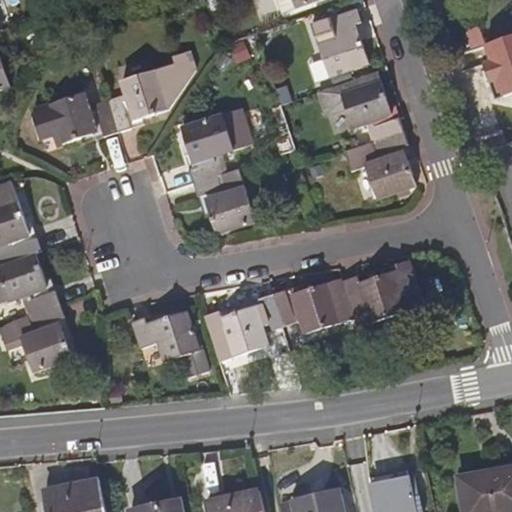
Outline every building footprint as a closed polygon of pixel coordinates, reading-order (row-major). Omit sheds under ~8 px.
[(296,10),(292,0),(277,0),(282,15),(296,10)] [(292,0),(296,10),(325,0),(292,0)] [(330,79),(371,66),(358,26),(362,24),(358,10),(312,25),(330,79)] [(109,107),(118,133),(132,130),(130,124),(170,110),(197,69),(192,51),(174,57),(175,64),(121,82),(126,94),(128,101),(109,107)] [(0,90),(11,87),(0,54),(0,90)] [(480,72),(488,97),(502,92),(494,67),(480,72)] [(378,71),(319,92),(327,114),(345,108),(353,131),(366,126),(373,123),(379,141),(404,133),(399,119),(394,120),(378,71)] [(118,133),(109,107),(92,113),(90,106),(86,94),(50,106),(53,112),(35,117),(33,118),(39,141),(52,137),(60,134),(63,145),(80,140),(82,145),(118,133)] [(107,100),(109,107),(128,101),(126,94),(107,100)] [(109,107),(107,100),(90,106),(92,113),(109,107)] [(34,111),(35,117),(53,112),(50,106),(34,111)] [(195,185),(241,170),(234,150),(254,144),(242,111),(183,130),(196,168),(190,170),(195,185)] [(372,143),(379,141),(373,123),(366,126),(372,143)] [(372,143),(345,153),(353,173),(366,168),(378,201),(417,188),(404,148),(409,145),(404,133),(379,141),(372,143)] [(55,148),(63,145),(60,134),(52,137),(55,148)] [(241,170),(195,185),(200,199),(205,197),(218,237),(258,224),(241,170)] [(0,266),(39,254),(42,253),(38,239),(33,241),(20,200),(13,182),(0,186),(0,266)] [(35,316),(62,307),(57,292),(52,293),(39,254),(0,266),(0,305),(13,301),(22,299),(29,296),(35,316)] [(343,283),(355,319),(358,328),(426,307),(411,261),(397,266),(398,270),(360,283),(358,278),(343,283)] [(274,296),(282,322),(300,317),(302,323),(306,335),(355,319),(343,283),(342,279),(289,296),(287,291),(274,296)] [(28,318),(35,316),(29,296),(22,299),(28,318)] [(206,317),(220,363),(270,347),(266,334),(265,328),(282,322),(274,296),(260,300),(261,306),(223,318),(220,312),(206,317)] [(11,323),(1,329),(14,368),(30,363),(33,374),(74,361),(61,321),(65,320),(62,307),(35,316),(28,318),(11,323)] [(189,379),(209,372),(188,312),(149,324),(147,319),(133,324),(142,350),(158,345),(165,364),(182,359),(189,379)] [(282,322),(284,328),(302,323),(300,317),(282,322)] [(284,328),(282,322),(265,328),(266,334),(284,328)] [(281,385),(296,383),(295,372),(280,374),(281,385)] [(464,511),(511,511),(511,467),(458,477),(464,511)] [(377,511),(424,511),(417,478),(373,488),(377,511)] [(106,511),(100,479),(44,491),(49,511),(106,511)] [(264,511),(259,490),(205,501),(207,511),(264,511)] [(281,504),(282,511),(345,511),(341,491),(281,504)] [(130,511),(184,511),(182,501),(130,511)]
